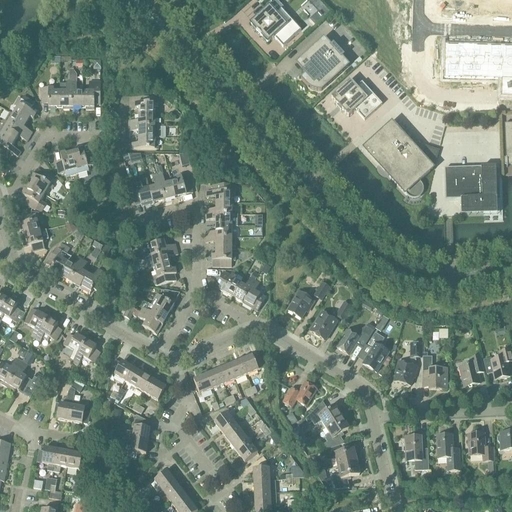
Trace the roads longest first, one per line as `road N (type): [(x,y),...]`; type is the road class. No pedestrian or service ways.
road 1 (tertiary): [(511,270),(431,284),(384,267),(134,0)]
road 2 (residential): [(156,355),(25,279),(7,240)]
road 3 (residential): [(213,500),(223,490),(176,427),(191,396),(180,364)]
road 4 (residential): [(0,204),(48,136),(119,131)]
road 5 (residential): [(373,418),(365,392),(264,329)]
road 6 (residential): [(198,291),(197,215),(190,206),(135,220)]
road 7 (residential): [(373,418),(511,409)]
